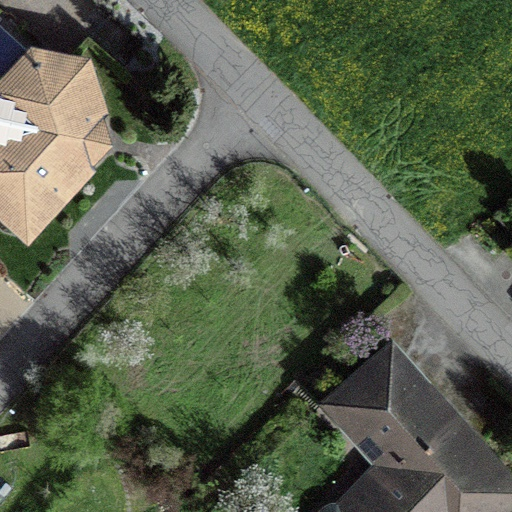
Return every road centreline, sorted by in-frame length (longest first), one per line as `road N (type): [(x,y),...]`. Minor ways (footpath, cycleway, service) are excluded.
road 1 (residential): [(511,357),(244,115)]
road 2 (residential): [(0,364),(244,115)]
road 3 (residential): [(244,115),(130,0)]
